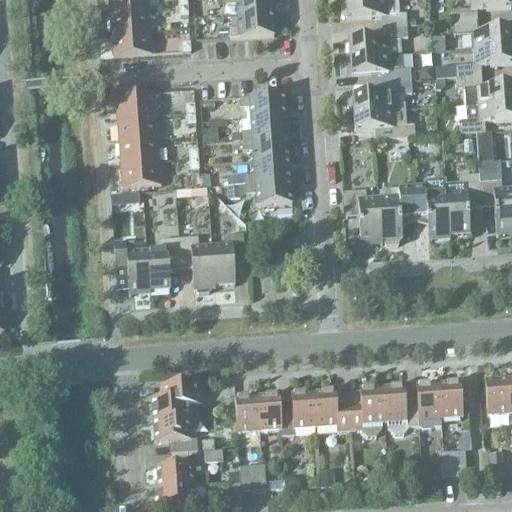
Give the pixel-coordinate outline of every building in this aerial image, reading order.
[(108,0),(110,14),(148,11),(146,0),(108,0)] [(177,0),(178,9),(187,9),(186,0),(177,0)] [(236,7),(237,18),(272,15),(270,0),(225,0),(226,7),(236,7)] [(451,13),(451,26),(477,24),(476,14),(510,11),(510,10),(511,9),(511,0),(469,0),(470,12),(451,13)] [(397,2),(345,5),(345,4),(342,4),(342,6),(339,9),(340,18),(343,21),(346,21),(347,22),(380,20),(381,31),(406,29),(406,16),(398,17),(397,2)] [(187,9),(178,9),(179,19),(188,18),(187,9)] [(110,14),(111,37),(149,34),(148,11),(110,14)] [(272,15),(237,18),(237,30),(227,31),(228,41),(238,40),(238,41),(273,38),(272,15)] [(473,52),(511,49),(511,33),(511,34),(511,32),(477,35),(477,24),(451,26),(452,38),(472,37),(473,52)] [(406,29),(381,31),(382,41),(348,43),(349,61),(401,57),(400,42),(407,42),(406,29)] [(149,34),(111,37),(113,60),(151,57),(149,34)] [(190,45),(181,45),(182,55),(190,55),(190,45)] [(511,67),(511,49),(473,52),(474,68),(454,69),(454,70),(435,71),(436,83),(455,82),(481,80),(480,69),(511,67)] [(401,57),(349,61),(350,78),(384,76),(385,86),(410,85),(409,72),(402,73),(401,57)] [(456,94),(463,94),(464,109),(511,105),(511,88),(481,90),(481,80),(455,82),(456,94)] [(386,97),(371,98),(352,99),(352,101),(349,101),(347,104),(347,112),(350,114),(350,116),(353,116),(353,117),(393,114),(405,113),(404,98),(411,97),(410,85),(385,86),(386,97)] [(115,99),(117,122),(155,120),(154,96),(115,99)] [(249,110),(250,122),(285,120),(283,98),(248,100),(238,101),(239,111),(249,110)] [(511,105),(464,109),(465,124),(458,125),(459,138),(484,136),(484,125),(511,123),(511,105)] [(185,108),(186,117),(195,117),(194,107),(185,108)] [(429,112),(413,113),(413,124),(429,124),(429,112)] [(393,114),(353,117),(354,134),(388,132),(389,142),(414,141),(413,128),(394,129),(393,114)] [(195,117),(186,117),(187,127),(195,127),(195,117)] [(117,122),(119,145),(157,142),(155,120),(117,122)] [(241,135),(241,144),(287,141),(285,120),(250,122),(251,134),(241,135)] [(252,154),(253,165),(288,163),(287,141),(241,144),(242,154),(252,154)] [(119,145),(120,168),(159,165),(157,142),(119,145)] [(188,153),(189,163),(198,162),(197,152),(188,153)] [(198,162),(189,163),(190,173),(199,172),(198,162)] [(244,178),(244,187),(290,184),(288,163),(253,165),(254,177),(244,178)] [(159,165),(120,168),(122,191),(160,188),(159,165)] [(511,192),(501,193),(499,165),(477,167),(478,178),(481,211),(494,210),(496,239),(499,239),(498,236),(511,234),(511,192)] [(459,187),(445,188),(449,242),(449,239),(469,238),(468,212),(481,211),(478,178),(458,180),(459,187)] [(424,184),(424,189),(411,190),(413,216),(426,215),(428,244),(431,243),(431,241),(448,239),(448,242),(449,242),(445,188),(445,182),(424,184)] [(290,184),(244,187),(245,197),(255,196),(256,209),(291,207),(290,184)] [(196,187),(174,189),(175,201),(197,200),(196,187)] [(413,223),(413,216),(411,190),(389,192),(390,201),(378,202),(381,247),(382,247),(382,244),(383,244),(386,250),(397,249),(399,246),(402,246),(400,224),(413,223)] [(381,247),(378,202),(366,203),(365,194),(343,195),(345,221),(358,220),(360,249),(363,248),(363,245),(380,244),(381,247)] [(223,249),(211,250),(214,293),(215,292),(214,289),(235,288),(233,263),(244,263),(243,237),(223,239),(223,249)] [(198,240),(189,241),(178,242),(180,267),(191,266),(193,294),(196,294),(198,297),(208,296),(212,290),(213,290),(213,293),(214,293),(211,250),(198,251),(198,240)] [(178,242),(166,242),(158,243),(159,254),(146,255),(149,297),(150,297),(150,294),(170,293),(168,268),(180,267),(178,242)] [(115,272),(126,271),(128,299),(131,298),(131,295),(148,294),(149,297),(146,255),(134,255),(133,245),(113,246),(115,272)] [(280,277),(280,287),(290,286),(290,276),(280,277)] [(487,419),(509,418),(506,383),(484,384),(487,419)] [(159,401),(151,402),(153,424),(198,421),(197,409),(202,409),(200,386),(196,386),(158,389),(159,401)] [(460,386),(438,387),(440,422),(462,421),(460,386)] [(438,387),(416,389),(416,401),(418,424),(419,430),(419,432),(422,434),(430,434),(432,432),(440,431),(440,422),(438,387)] [(404,390),(381,391),(384,426),(387,426),(387,433),(394,439),(403,438),(409,431),(419,430),(418,424),(416,401),(405,402),(404,390)] [(360,409),(348,410),(350,435),(360,434),(360,435),(366,441),(375,441),(381,434),(381,427),(384,426),(381,391),(359,393),(360,409)] [(335,395),(313,396),(315,431),(336,430),(337,436),(350,435),(348,410),(336,411),(335,395)] [(281,434),(280,434),(281,440),(294,439),(294,433),(315,431),(313,396),(290,398),(292,414),(280,415),(281,434)] [(259,435),(280,434),(281,434),(280,415),(279,398),(256,400),(259,435)] [(237,436),(259,435),(256,400),(234,401),(237,436)] [(196,443),(190,443),(189,435),(198,434),(198,427),(198,421),(153,424),(154,446),(169,445),(170,458),(197,456),(196,455),(197,455),(196,443)] [(196,455),(197,456),(197,467),(222,466),(222,454),(197,455),(196,455)] [(464,454),(452,455),(454,480),(466,480),(464,454)] [(454,480),(452,455),(439,456),(441,481),(454,480)] [(488,459),(490,478),(504,477),(502,457),(488,459)] [(204,478),(203,468),(191,468),(156,470),(158,492),(193,490),(192,479),(204,478)] [(264,468),(251,469),(253,494),(266,493),(264,468)] [(283,490),(282,468),(269,469),(270,490),(283,490)] [(253,494),(251,469),(239,470),(241,495),(253,494)] [(228,488),(229,511),(239,511),(241,511),(240,487),(228,488)] [(194,511),(193,490),(158,492),(159,511),(194,511)]
